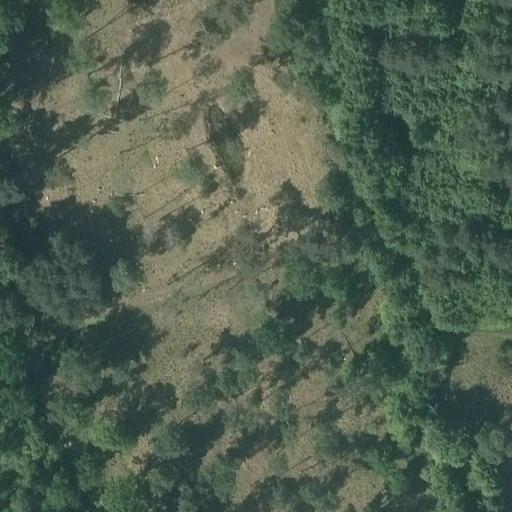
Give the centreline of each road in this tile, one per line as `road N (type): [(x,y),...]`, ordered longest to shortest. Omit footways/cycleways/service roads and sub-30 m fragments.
road 1 (track): [(0,330),(71,329),(126,313),(177,276),(347,239)]
road 2 (track): [(0,296),(42,427),(86,511)]
